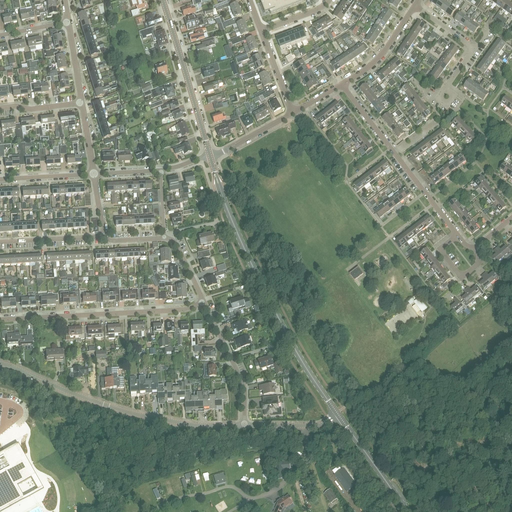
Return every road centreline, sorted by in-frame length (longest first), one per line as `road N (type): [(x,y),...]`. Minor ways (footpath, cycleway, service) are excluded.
road 1 (secondary): [(336,412),(246,253),(209,156)]
road 2 (residential): [(0,363),(130,413),(243,425)]
road 3 (residential): [(0,319),(182,309),(203,301)]
road 4 (residential): [(455,234),(341,87)]
road 5 (secondary): [(209,156),(162,0)]
road 6 (unknown): [(57,419),(78,449),(103,456),(115,431),(78,409)]
road 7 (residential): [(203,301),(243,384),(243,425)]
road 8 (secondary): [(407,511),(336,412)]
